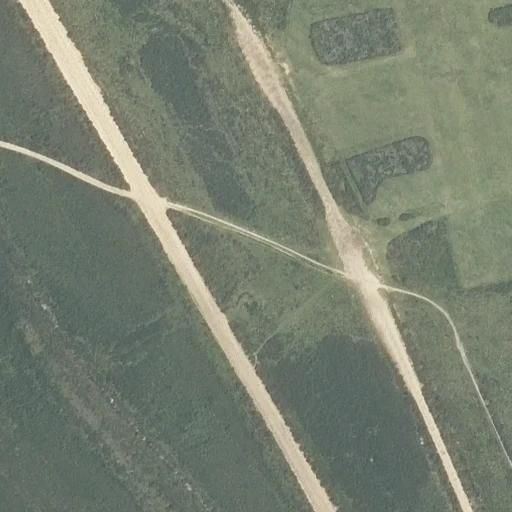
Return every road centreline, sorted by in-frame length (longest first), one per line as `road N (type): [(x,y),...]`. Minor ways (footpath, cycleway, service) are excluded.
road 1 (track): [(463,511),(365,284),(233,13)]
road 2 (track): [(149,202),(324,511)]
road 3 (track): [(32,0),(149,202)]
